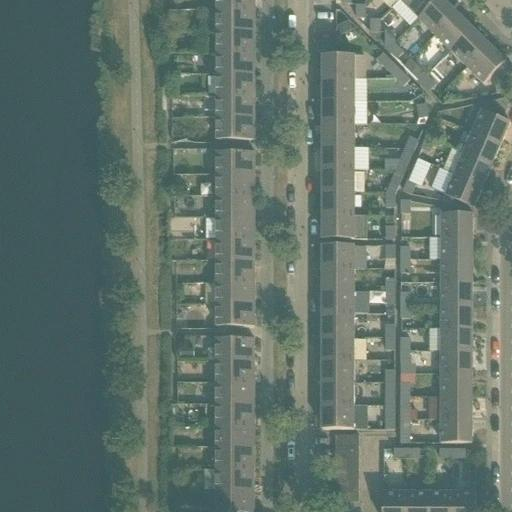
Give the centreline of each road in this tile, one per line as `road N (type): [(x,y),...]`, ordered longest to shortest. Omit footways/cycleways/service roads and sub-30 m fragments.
road 1 (residential): [(264,511),(266,0)]
road 2 (residential): [(297,511),(299,0)]
road 3 (tertiary): [(509,511),(511,310)]
